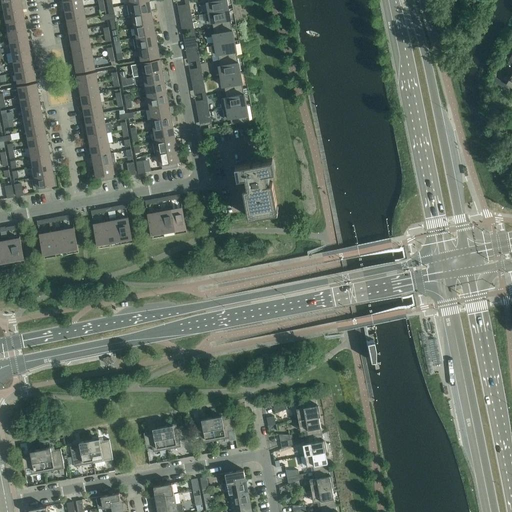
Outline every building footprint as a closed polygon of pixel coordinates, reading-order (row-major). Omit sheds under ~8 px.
[(20,0),(15,0),(3,2),(5,12),(22,9),(20,0)] [(81,0),(71,0),(64,1),(66,11),(83,8),(81,0)] [(208,0),(209,2),(207,2),(209,13),(228,9),(226,0),(208,0)] [(150,11),(151,10),(150,5),(149,5),(149,1),(131,4),(127,5),(129,16),(133,15),(151,12),(150,11)] [(83,8),(66,11),(68,21),(85,18),(83,8)] [(22,9),(5,12),(7,22),(24,19),(22,9)] [(190,9),(179,11),(180,18),(192,16),(190,9)] [(228,9),(209,13),(205,13),(207,24),(213,23),(214,28),(231,25),(228,9)] [(153,22),(152,16),(151,12),(133,15),(135,26),(153,23),(153,22)] [(181,25),(193,23),(192,16),(180,18),(181,25)] [(85,18),(68,21),(70,31),(87,28),(85,18)] [(24,19),(7,22),(9,32),(26,29),(24,19)] [(155,33),(154,27),(154,28),(153,23),(135,26),(137,38),(155,34),(155,33)] [(215,34),(213,34),(215,45),(234,41),(231,25),(214,28),(215,34)] [(87,28),(70,31),(71,41),(89,38),(87,28)] [(26,29),(9,32),(10,42),(28,39),(26,29)] [(157,44),(156,39),(155,34),(137,38),(133,38),(135,50),(139,49),(157,46),(157,44)] [(89,38),(71,41),(73,51),(91,48),(89,38)] [(28,39),(10,42),(12,52),(30,49),(28,39)] [(196,41),(185,43),(186,50),(198,48),(196,41)] [(234,41),(215,45),(211,45),(213,56),(219,55),(220,60),(237,57),(234,41)] [(141,60),(159,57),(159,55),(158,50),(157,46),(139,49),(141,60)] [(91,48),(73,51),(75,61),(93,58),(91,48)] [(187,57),(199,55),(198,48),(186,50),(187,57)] [(30,49),(12,52),(14,62),(31,59),(30,49)] [(221,66),(219,66),(221,76),(240,73),(237,57),(220,60),(221,66)] [(77,72),(94,69),(93,58),(75,61),(77,72)] [(31,59),(14,62),(16,72),(33,69),(31,59)] [(160,62),(160,60),(137,64),(139,76),(140,76),(162,72),(161,67),(162,67),(161,62),(160,62)] [(18,83),(35,80),(33,69),(16,72),(18,83)] [(163,73),(162,73),(162,72),(140,76),(142,87),(146,86),(164,83),(163,78),(164,78),(163,73)] [(202,72),(190,75),(192,82),(203,80),(202,72)] [(95,73),(78,76),(80,86),(97,83),(95,73)] [(223,87),(225,86),(226,92),(243,89),(240,73),(221,76),(223,87)] [(193,89),(205,87),(203,80),(192,82),(193,89)] [(82,96),(99,93),(97,83),(80,86),(82,96)] [(165,84),(164,84),(164,83),(146,86),(148,97),(166,94),(165,90),(166,90),(165,84)] [(36,84),(19,87),(21,97),(38,94),(36,84)] [(227,98),(221,99),(223,109),(246,105),(243,89),(226,92),(227,98)] [(83,106),(101,103),(99,93),(82,96),(83,106)] [(23,107),(40,104),(38,94),(21,97),(23,107)] [(167,95),(166,96),(166,94),(148,97),(150,109),(168,105),(167,101),(168,101),(167,95)] [(85,116),(103,113),(101,103),(83,106),(85,116)] [(24,117),(42,114),(40,104),(23,107),(24,117)] [(208,104),(196,106),(198,114),(209,112),(208,104)] [(169,107),(168,107),(168,105),(150,109),(153,120),(170,116),(169,112),(170,112),(169,107)] [(225,119),(231,118),(232,124),(231,124),(249,121),(246,105),(223,109),(225,119)] [(199,121),(211,119),(209,112),(198,114),(199,121)] [(87,126),(105,123),(103,113),(85,116),(87,126)] [(26,127),(44,124),(42,114),(24,117),(26,127)] [(171,118),(170,118),(170,116),(153,120),(155,131),(172,128),(171,123),(172,123),(171,118)] [(89,136),(106,133),(105,123),(87,126),(89,136)] [(28,137),(45,134),(44,124),(26,127),(28,137)] [(173,129),(172,128),(155,131),(157,142),(174,139),(174,134),(173,129)] [(91,146),(108,143),(106,133),(89,136),(91,146)] [(30,147),(47,144),(45,134),(28,137),(30,147)] [(155,154),(159,153),(176,150),(176,146),(175,140),(174,139),(157,142),(153,143),(155,154)] [(93,156),(110,153),(108,143),(91,146),(93,156)] [(32,157),(49,154),(47,144),(30,147),(32,157)] [(163,169),(177,167),(177,166),(175,166),(174,163),(179,162),(176,150),(159,153),(161,165),(162,165),(163,169)] [(114,152),(110,153),(93,156),(95,166),(112,163),(116,163),(114,152)] [(34,167),(51,164),(49,154),(32,157),(34,167)] [(249,215),(277,210),(277,212),(278,212),(273,182),(268,183),(266,173),(275,171),(272,159),(235,166),(235,167),(239,166),(241,177),(237,178),(245,177),(247,187),(243,187),(249,217),(250,217),(249,215)] [(137,162),(139,174),(145,172),(143,161),(137,162)] [(103,176),(104,180),(102,180),(102,181),(114,178),(113,174),(114,174),(112,163),(95,166),(97,177),(103,176)] [(134,163),(127,164),(129,175),(136,174),(134,163)] [(51,164),(34,167),(36,177),(53,174),(51,164)] [(49,190),(48,186),(55,185),(53,174),(36,177),(32,178),(34,189),(39,188),(39,192),(51,190),(51,189),(49,190)] [(15,185),(17,196),(23,195),(21,184),(15,185)] [(5,186),(7,198),(14,197),(12,185),(5,186)] [(170,208),(159,210),(159,212),(163,231),(174,229),(171,210),(170,208)] [(186,227),(182,208),(171,210),(174,229),(186,227)] [(148,214),(151,234),(163,231),(159,212),(148,214)] [(132,237),(128,218),(117,220),(120,239),(132,237)] [(120,239),(117,220),(105,222),(109,241),(120,239)] [(94,225),(97,244),(109,241),(105,222),(94,225)] [(78,247),(74,228),(63,230),(66,249),(78,247)] [(66,249),(63,230),(51,232),(55,251),(66,249)] [(40,235),(43,254),(55,251),(51,232),(40,235)] [(24,257),(20,238),(8,240),(12,259),(24,257)] [(12,259),(8,240),(0,241),(0,257),(1,262),(12,259)] [(366,341),(370,361),(377,360),(376,354),(373,339),(366,341)] [(302,408),(296,409),(299,420),(319,416),(321,416),(319,405),(317,405),(316,398),(300,401),(302,408)] [(286,404),(274,406),(275,414),(287,409),(286,404)] [(234,431),(232,417),(231,417),(231,418),(222,420),(222,417),(220,417),(220,416),(212,418),(216,440),(229,438),(228,432),(234,431)] [(274,416),(267,417),(268,425),(276,424),(274,416)] [(301,431),(306,430),(307,437),(322,434),(319,416),(299,420),(301,431)] [(204,419),(204,420),(202,421),(202,423),(193,425),(193,424),(195,438),(201,437),(202,443),(216,440),(212,418),(204,419)] [(182,427),(174,429),(173,426),(171,426),(171,425),(163,427),(167,449),(180,447),(179,441),(185,440),(183,426),(182,426),(182,427)] [(155,428),(155,429),(153,430),(153,432),(145,434),(144,433),(146,447),(153,446),(154,452),(167,449),(163,427),(155,428)] [(308,443),(303,444),(305,455),(325,452),(327,451),(325,440),(323,440),(322,434),(307,437),(308,443)] [(113,459),(109,439),(109,440),(109,441),(100,442),(100,440),(98,440),(97,439),(89,440),(94,463),(113,459)] [(70,447),(73,461),(79,459),(80,465),(94,463),(89,440),(81,442),(82,443),(80,443),(80,446),(71,448),(71,447),(70,447)] [(282,449),(294,444),(293,440),(280,442),(282,449)] [(49,449),(49,448),(41,449),(45,472),(64,468),(61,449),(60,449),(60,450),(51,451),(51,449),(49,449)] [(22,456),(24,470),(30,469),(31,474),(45,472),(41,449),(32,451),(33,452),(31,453),(31,455),(22,457),(22,456)] [(307,467),(312,466),(314,472),(329,469),(325,452),(305,455),(307,467)] [(315,479),(310,480),(312,491),(332,487),(334,487),(332,476),(330,476),(329,469),(314,472),(315,479)] [(236,471),(225,473),(227,484),(246,481),(244,470),(237,471),(237,470),(236,470),(236,471)] [(308,473),(299,475),(287,477),(288,484),(309,476),(308,473)] [(200,478),(202,490),(209,488),(206,477),(200,478)] [(199,490),(197,478),(191,480),(193,491),(199,490)] [(246,481),(227,484),(229,495),(248,491),(246,481)] [(161,485),(161,484),(160,484),(161,485),(154,486),(156,497),(174,494),(172,483),(161,485)] [(314,502),(319,501),(320,508),(335,505),(332,487),(312,491),(314,502)] [(248,491),(229,495),(231,505),(250,502),(248,491)] [(112,494),(96,497),(98,508),(103,507),(121,504),(119,493),(112,494),(112,493),(112,494)] [(174,494),(156,497),(158,508),(176,505),(174,494)] [(81,511),(84,511),(82,500),(76,501),(77,511),(81,511)] [(251,511),(250,502),(231,505),(232,511),(251,511)]
